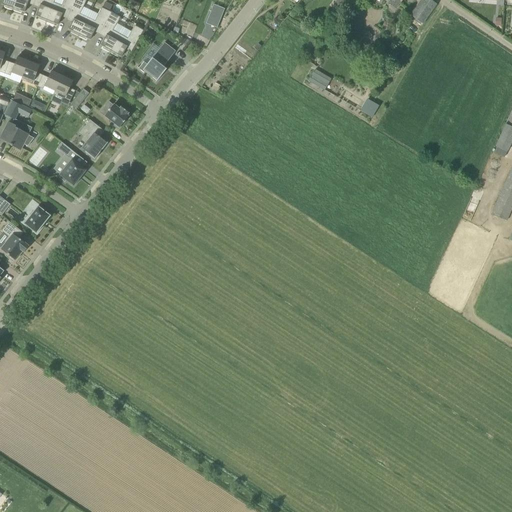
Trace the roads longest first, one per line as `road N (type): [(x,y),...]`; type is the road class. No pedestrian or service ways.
road 1 (unclassified): [(0,31),(64,53),(164,114)]
road 2 (unclassified): [(164,114),(255,0)]
road 3 (unclassified): [(81,215),(164,114)]
road 4 (unclassified): [(0,317),(81,215)]
